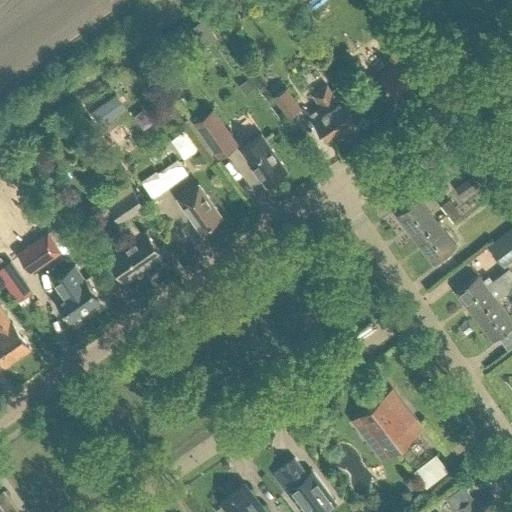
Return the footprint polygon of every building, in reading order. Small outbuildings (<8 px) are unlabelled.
[(198,41),(213,31),(203,16),(188,26),(198,41)] [(393,93),(419,75),(401,48),(385,58),(389,64),(378,71),(393,93)] [(254,86),(247,76),(238,83),(246,92),(254,86)] [(310,110),(314,116),(312,117),(328,140),(356,120),(339,96),(347,92),(341,82),(331,89),(327,83),(312,93),(319,104),(310,110)] [(274,93),(288,113),(299,106),(286,86),(274,93)] [(126,107),(116,92),(91,109),(101,124),(126,107)] [(195,120),(219,153),(236,141),(212,107),(195,120)] [(265,182),(286,168),(261,132),(240,146),(265,182)] [(471,174),(454,187),(462,197),(478,184),(471,174)] [(149,201),(130,175),(105,193),(123,219),(149,201)] [(222,212),(222,211),(198,179),(178,193),(175,195),(199,229),(222,212)] [(486,183),(456,206),(463,215),(493,192),(486,183)] [(502,216),(508,211),(494,193),(487,198),(502,216)] [(433,261),(456,243),(418,195),(396,213),(433,261)] [(441,205),(453,221),(462,215),(450,198),(441,205)] [(507,223),(511,219),(511,216),(508,211),(502,216),(507,223)] [(59,222),(18,250),(32,270),(73,242),(59,222)] [(123,279),(138,269),(148,262),(149,264),(163,254),(144,227),(141,229),(135,233),(106,254),(112,263),(100,272),(111,288),(123,279)] [(511,227),(489,243),(503,262),(511,255),(511,227)] [(51,279),(60,292),(56,295),(53,297),(68,319),(71,317),(100,297),(75,261),(53,277),(51,279)] [(0,266),(0,274),(18,300),(28,292),(6,262),(0,266)] [(454,290),(472,314),(495,296),(496,297),(511,284),(511,275),(506,267),(485,283),(477,272),(454,290)] [(511,322),(511,318),(496,297),(495,296),(472,314),(491,339),(511,322)] [(0,357),(5,364),(31,345),(1,301),(0,302),(0,357)] [(387,451),(421,425),(392,387),(357,413),(387,451)] [(414,471),(427,488),(450,470),(437,454),(414,471)] [(295,457),(274,472),(302,511),(303,511),(319,511),(336,500),(311,467),(305,471),(295,457)] [(267,511),(244,482),(221,499),(223,502),(216,507),(219,511),(267,511)] [(444,507),(460,498),(453,486),(437,495),(444,507)] [(0,511),(21,511),(3,487),(0,488),(0,511)] [(505,511),(495,497),(480,507),(471,495),(452,509),(453,511),(505,511)]
